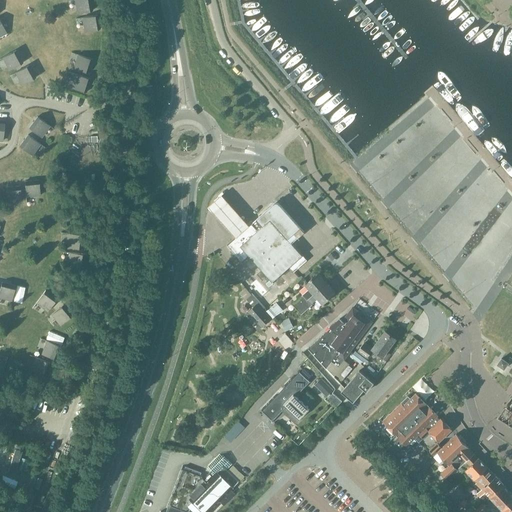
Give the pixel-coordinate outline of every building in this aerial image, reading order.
[(75,0),(78,13),(93,11),(90,0),(75,0)] [(85,32),(100,29),(98,15),(83,17),(85,32)] [(10,70),(23,63),(16,50),(3,57),(10,70)] [(78,55),(74,68),(88,73),(93,59),(78,55)] [(16,72),(23,85),(36,78),(29,65),(16,72)] [(72,88),(86,92),(91,79),(76,74),(72,88)] [(145,107),(154,106),(152,86),(143,86),(145,107)] [(38,117),(29,128),(41,137),(50,126),(38,117)] [(32,155),(40,144),(28,135),(20,146),(32,155)] [(26,197),(41,195),(39,180),(25,182),(26,197)] [(6,187),(7,202),(22,201),(20,186),(6,187)] [(236,238),(250,226),(222,194),(208,206),(236,238)] [(280,275),(289,267),(294,272),(307,260),(292,243),(305,232),(280,204),(279,203),(278,203),(278,202),(277,202),(276,202),(274,203),(257,219),(250,226),(236,238),(228,245),(242,261),(249,255),(262,270),(257,274),(263,280),(267,276),(279,289),(286,283),(280,275)] [(83,235),(68,233),(67,247),(82,249),(83,235)] [(84,268),(85,254),(70,253),(69,267),(84,268)] [(309,289),(302,295),(303,295),(307,301),(327,283),(318,274),(305,285),(309,289)] [(2,282),(0,289),(0,297),(12,300),(16,286),(2,282)] [(327,283),(307,301),(311,304),(312,306),(316,310),(322,305),(327,310),(338,301),(333,295),(335,293),(327,283)] [(37,303),(48,311),(57,299),(46,290),(37,303)] [(264,308),(252,295),(247,300),(254,307),(257,304),(262,310),(264,308)] [(303,295),(292,305),(297,310),(299,308),(303,304),(307,301),(303,295)] [(353,304),(360,308),(364,301),(357,297),(353,304)] [(303,304),(299,308),(304,313),(308,309),(312,306),(311,304),(307,301),(303,304)] [(272,318),(273,317),(276,315),(283,311),(276,303),(267,311),(272,318)] [(52,314),(61,325),(73,315),(63,304),(52,314)] [(263,326),(270,319),(262,310),(257,304),(254,307),(249,311),(263,326)] [(372,318),(377,310),(368,306),(364,314),(372,318)] [(308,349),(326,368),(334,375),(343,381),(352,369),(348,366),(349,365),(344,360),(372,323),(353,308),(343,322),(340,319),(329,329),(330,329),(308,349)] [(287,319),(282,322),(286,331),(292,328),(287,319)] [(395,341),(385,332),(372,350),(364,344),(357,352),(366,359),(370,355),(376,354),(377,353),(383,358),(395,341)] [(254,353),(263,350),(258,337),(249,340),(254,353)] [(47,341),(42,354),(56,360),(61,346),(47,341)] [(355,351),(351,357),(358,362),(369,362),(355,351)] [(31,371),(45,376),(51,363),(36,357),(31,371)] [(509,363),(508,363),(502,359),(498,365),(505,369),(509,363)] [(367,392),(374,383),(367,376),(367,377),(360,371),(341,392),(354,402),(364,390),(367,392)] [(303,376),(298,381),(293,376),(284,385),(286,387),(277,396),(275,395),(261,410),(274,422),(280,416),(279,415),(287,406),(300,419),(310,409),(296,396),(304,388),(306,389),(306,388),(305,387),(310,382),(303,376)] [(333,390),(321,379),(315,385),(327,396),(333,390)] [(336,405),(342,398),(333,390),(327,396),(336,405)] [(433,391),(427,395),(437,410),(443,406),(433,391)] [(437,416),(438,416),(416,393),(410,399),(408,396),(383,421),(407,446),(419,434),(437,416)] [(419,434),(423,439),(430,432),(439,442),(451,430),(441,419),(440,420),(437,416),(419,434)] [(235,417),(222,432),(229,438),(243,424),(235,417)] [(456,434),(442,448),(437,452),(449,465),(441,473),(447,480),(452,474),(474,453),(456,434)] [(434,455),(437,452),(442,448),(437,443),(429,450),(434,455)] [(26,471),(30,455),(22,453),(18,469),(26,471)] [(473,478),(486,466),(474,453),(452,474),(456,478),(465,470),(473,478)] [(212,511),(222,503),(241,484),(228,471),(233,467),(220,454),(208,466),(212,470),(203,479),(201,478),(203,473),(183,465),(165,511),(161,511),(160,511),(212,511)] [(429,466),(435,460),(432,457),(426,463),(429,466)] [(486,466),(473,478),(477,483),(476,484),(481,489),(495,475),(486,466)] [(481,489),(481,490),(477,494),(480,497),(485,492),(490,497),(503,484),(495,475),(481,489)] [(511,493),(503,484),(490,497),(487,500),(490,503),(493,500),(502,510),(511,501),(511,493)] [(464,499),(458,505),(461,509),(467,503),(464,499)] [(511,511),(511,501),(502,510),(499,511),(511,511)]
